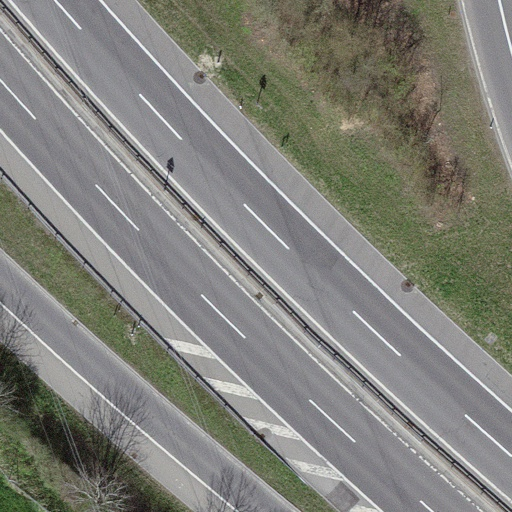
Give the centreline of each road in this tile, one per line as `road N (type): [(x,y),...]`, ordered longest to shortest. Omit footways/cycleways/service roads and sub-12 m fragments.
road 1 (motorway): [(511,456),(268,227),(55,0)]
road 2 (motorway): [(0,77),(227,319),(434,511)]
road 3 (motorway): [(0,280),(270,511)]
